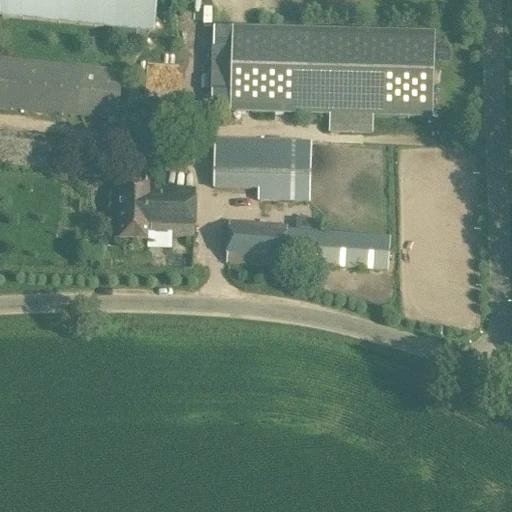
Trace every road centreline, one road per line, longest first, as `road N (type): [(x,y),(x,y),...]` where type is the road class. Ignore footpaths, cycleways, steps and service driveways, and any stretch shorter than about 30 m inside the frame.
road 1 (unclassified): [(0,306),(257,307),(457,358),(503,351)]
road 2 (unclassified): [(503,351),(491,0)]
